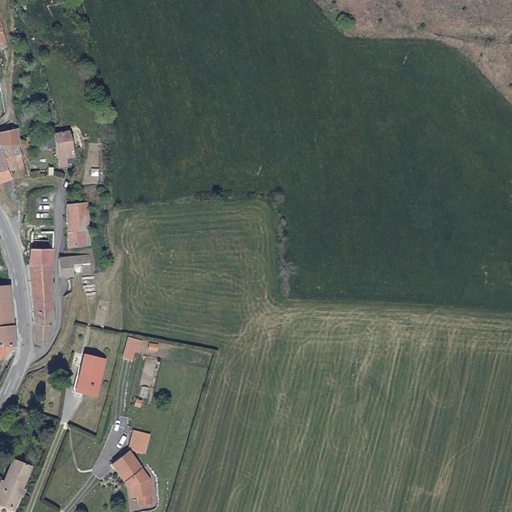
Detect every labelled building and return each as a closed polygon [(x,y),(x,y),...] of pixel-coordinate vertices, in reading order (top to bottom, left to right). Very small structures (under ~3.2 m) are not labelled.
[(0,142),(0,144),(19,143),(18,128),(0,131),(0,142)] [(55,131),(59,159),(75,157),(71,129),(55,131)] [(8,170),(24,168),(19,143),(0,144),(8,170)] [(0,144),(0,181),(12,177),(8,170),(0,144)] [(67,203),(76,202),(74,194),(67,196),(67,203)] [(67,203),(68,247),(85,246),(85,230),(89,230),(88,202),(76,202),(67,203)] [(31,248),(28,262),(52,263),(54,249),(31,248)] [(89,254),(61,256),(62,276),(79,275),(90,274),(89,254)] [(28,262),(35,343),(43,345),(46,343),(48,341),(50,339),(54,324),(52,263),(28,262)] [(17,343),(11,283),(0,283),(0,358),(13,350),(15,347),(17,343)] [(128,336),(122,356),(132,359),(135,350),(139,351),(142,340),(128,336)] [(76,389),(97,394),(105,359),(84,354),(76,389)] [(133,430),(129,449),(146,453),(150,434),(133,430)] [(141,470),(127,452),(112,464),(126,481),(129,479),(132,484),(135,495),(136,496),(140,496),(152,495),(151,484),(140,470),(141,470)] [(33,466),(13,457),(4,479),(2,478),(0,482),(0,503),(14,510),(33,466)] [(135,495),(132,484),(129,479),(126,481),(129,485),(132,496),(136,496),(135,495)] [(141,503),(152,502),(152,495),(140,496),(141,503)]
